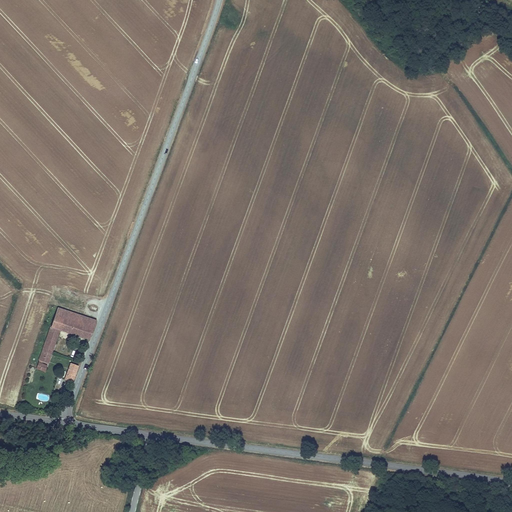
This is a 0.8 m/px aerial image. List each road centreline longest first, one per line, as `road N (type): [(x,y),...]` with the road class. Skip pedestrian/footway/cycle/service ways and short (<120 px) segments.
road 1 (tertiary): [(62,422),(219,0)]
road 2 (tertiary): [(149,435),(511,482)]
